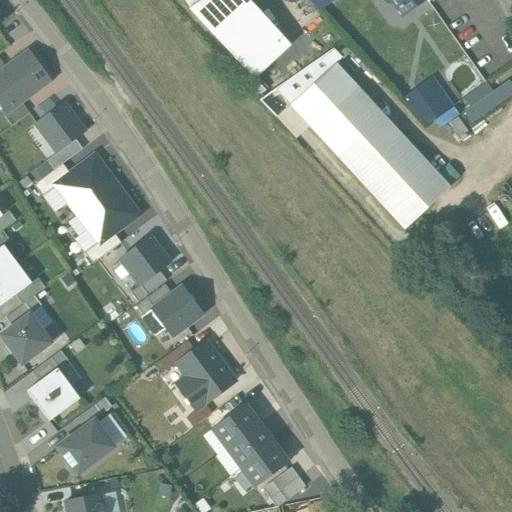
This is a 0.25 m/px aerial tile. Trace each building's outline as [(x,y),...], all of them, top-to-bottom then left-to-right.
[(184,0),(191,10),(206,0),(184,0)] [(236,0),(206,0),(191,10),(249,73),(279,46),(236,0)] [(306,0),(317,11),(332,0),(306,0)] [(385,0),(387,3),(393,4),(399,12),(416,0),(385,0)] [(5,67),(0,71),(0,107),(0,108),(6,116),(22,105),(52,83),(28,51),(5,67)] [(449,188),(335,65),(291,106),(405,229),(449,188)] [(422,126),(451,108),(431,76),(402,93),(422,126)] [(486,85),(455,100),(464,120),(511,97),(511,94),(505,80),(488,88),(486,85)] [(22,105),(6,116),(4,118),(12,128),(29,114),(22,105)] [(63,105),(36,125),(58,154),(75,141),(85,134),(63,105)] [(448,123),(459,138),(468,132),(456,116),(448,123)] [(83,150),(75,141),(58,154),(47,162),(54,172),(62,166),(83,150)] [(78,216),(117,187),(95,157),(69,175),(55,186),(67,202),(78,216)] [(55,186),(69,175),(62,166),(54,172),(34,187),(53,212),(67,202),(55,186)] [(138,216),(117,187),(78,216),(86,228),(99,245),(113,234),(138,216)] [(9,212),(2,217),(0,218),(0,233),(16,222),(9,212)] [(99,245),(86,228),(72,239),(92,265),(121,244),(113,234),(99,245)] [(0,234),(0,249),(3,247),(10,242),(3,232),(0,234)] [(149,238),(120,260),(140,287),(159,273),(170,265),(149,238)] [(0,278),(17,265),(3,247),(0,249),(0,278)] [(17,265),(0,278),(0,307),(16,296),(31,284),(17,265)] [(167,282),(159,273),(140,287),(130,294),(138,304),(167,282)] [(38,280),(31,284),(16,296),(23,306),(34,297),(45,289),(38,280)] [(152,310),(172,295),(165,286),(136,307),(143,316),(152,310)] [(172,295),(152,310),(172,338),(202,316),(181,288),(172,295)] [(13,328),(29,316),(41,306),(34,297),(23,306),(6,319),(13,328)] [(29,316),(13,328),(1,337),(22,365),(50,344),(29,316)] [(166,372),(176,365),(194,351),(187,342),(159,362),(166,372)] [(234,382),(205,343),(194,351),(176,365),(186,377),(176,385),(196,411),(205,405),(234,382)] [(39,383),(57,370),(68,362),(60,352),(32,373),(39,383)] [(49,422),(79,400),(57,370),(39,383),(26,392),(49,422)] [(104,399),(76,420),(83,430),(94,422),(112,408),(104,399)] [(205,405),(196,411),(186,419),(193,428),(212,414),(205,405)] [(259,425),(244,406),(212,430),(226,449),(259,425)] [(114,448),(94,422),(83,430),(58,448),(78,475),(114,448)] [(273,445),(259,425),(226,449),(241,468),(273,445)] [(288,464),(273,445),(241,468),(255,488),(288,464)] [(298,478),(291,468),(262,490),(269,499),(298,478)] [(305,488),(298,478),(269,499),(276,509),(305,488)] [(103,511),(100,495),(66,502),(67,511),(103,511)]
